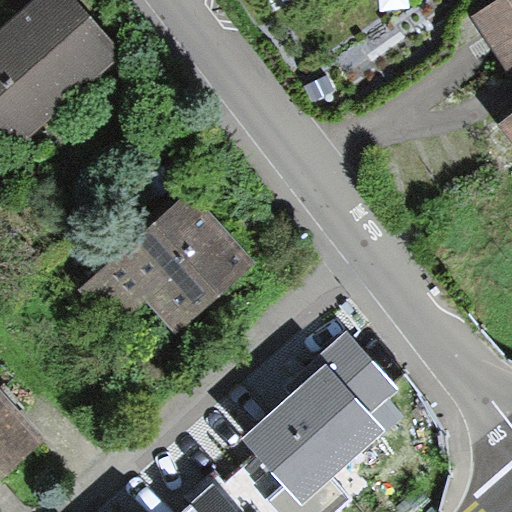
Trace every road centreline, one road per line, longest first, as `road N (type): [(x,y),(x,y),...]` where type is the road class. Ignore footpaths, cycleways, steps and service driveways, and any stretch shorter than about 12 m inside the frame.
road 1 (residential): [(378,248),(75,511)]
road 2 (residential): [(181,0),(378,248)]
road 3 (residential): [(378,248),(511,422)]
